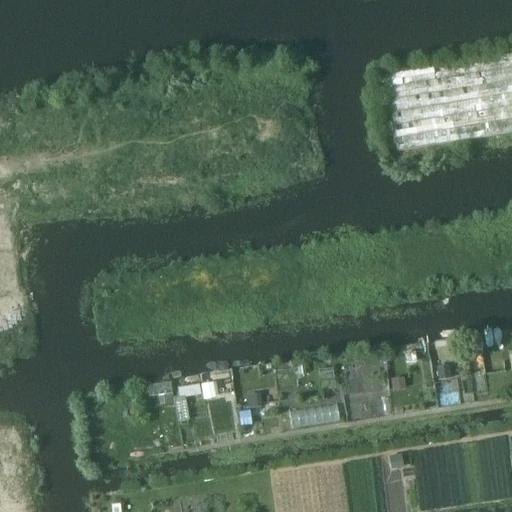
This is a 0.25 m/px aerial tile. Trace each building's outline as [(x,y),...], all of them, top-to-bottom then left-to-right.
[(511,54),(383,75),(396,152),(511,133),(511,54)] [(416,352),(406,352),(407,361),(417,360),(416,352)] [(449,366),(436,368),(437,381),(450,379),(449,366)] [(403,377),(390,379),(392,390),(405,389),(403,377)] [(199,384),(177,388),(179,397),(185,396),(185,398),(201,395),(199,384)] [(171,394),(159,396),(160,405),(172,403),(171,394)] [(260,394),(247,395),(249,408),(261,406),(260,394)] [(249,410),(238,412),(241,427),(251,425),(249,410)] [(8,478),(19,476),(12,440),(1,442),(8,478)] [(401,455),(389,457),(391,469),(403,467),(401,455)]
